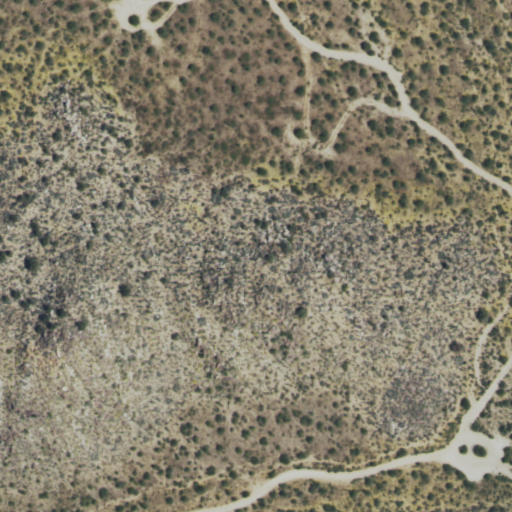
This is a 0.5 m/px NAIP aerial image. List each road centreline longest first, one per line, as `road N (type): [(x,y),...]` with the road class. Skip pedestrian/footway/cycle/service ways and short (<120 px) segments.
road 1 (track): [(511,191),(427,126),(387,66),(321,48),(269,0)]
road 2 (track): [(458,434),(444,453),(362,474),(279,479),(252,498),(200,511)]
